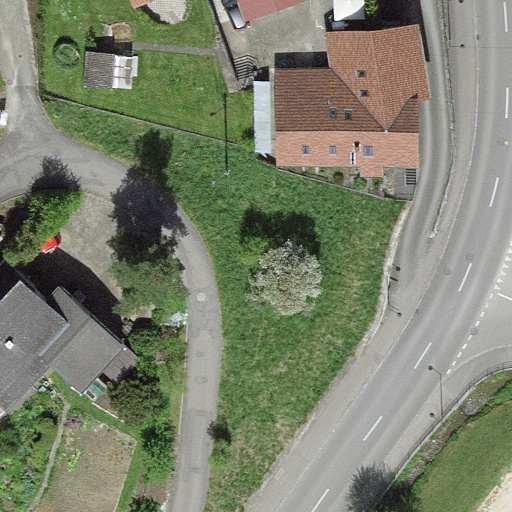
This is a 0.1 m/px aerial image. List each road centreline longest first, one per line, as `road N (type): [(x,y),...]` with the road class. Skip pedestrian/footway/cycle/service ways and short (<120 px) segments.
road 1 (residential): [(183,511),(203,430),(208,293),(183,226),(113,170),(42,166),(0,182)]
road 2 (tertiary): [(460,289),(503,158),(502,0)]
road 3 (tertiary): [(312,511),(460,289)]
